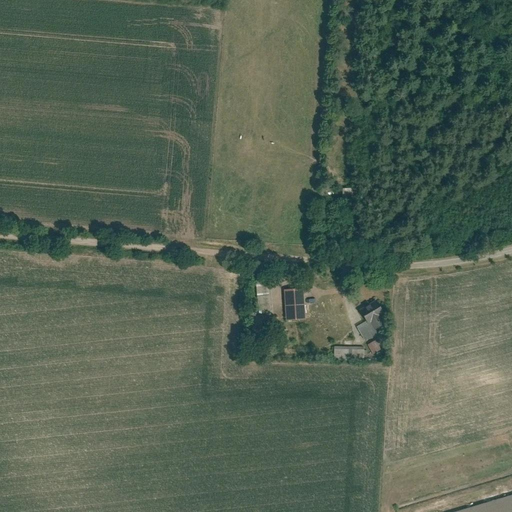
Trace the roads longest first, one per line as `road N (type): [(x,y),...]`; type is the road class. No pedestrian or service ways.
road 1 (residential): [(185,252),(396,265),(511,250)]
road 2 (track): [(185,252),(0,237)]
